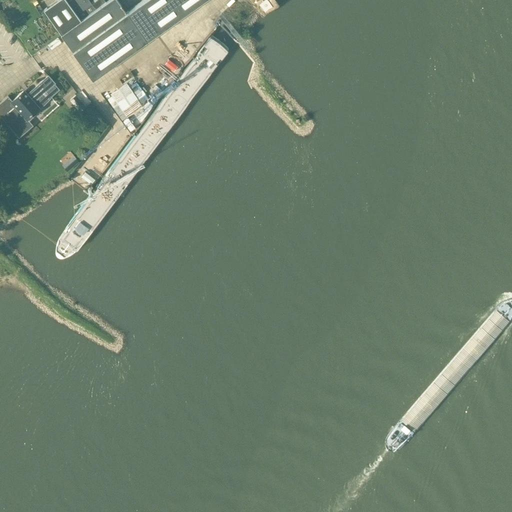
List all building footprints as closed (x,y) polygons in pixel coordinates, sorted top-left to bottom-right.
[(92,78),(201,0),(141,0),(126,12),(117,0),(107,0),(106,1),(104,0),(96,0),(92,4),(89,0),(70,0),(67,2),(66,0),(56,0),(43,9),(92,78)] [(259,0),(268,10),(275,3),(272,0),(259,0)] [(145,87),(155,81),(147,68),(137,75),(145,87)] [(125,87),(107,100),(128,129),(139,120),(136,117),(146,110),(143,106),(150,100),(141,88),(142,87),(131,72),(120,80),(125,87)] [(59,89),(54,84),(48,76),(27,94),(24,90),(12,101),(9,97),(0,105),(0,109),(5,115),(16,105),(27,117),(39,106),(43,105),(47,101),(50,98),(52,95),(59,89)] [(113,87),(103,93),(106,98),(116,92),(113,87)] [(80,112),(92,102),(82,89),(70,100),(80,112)]
